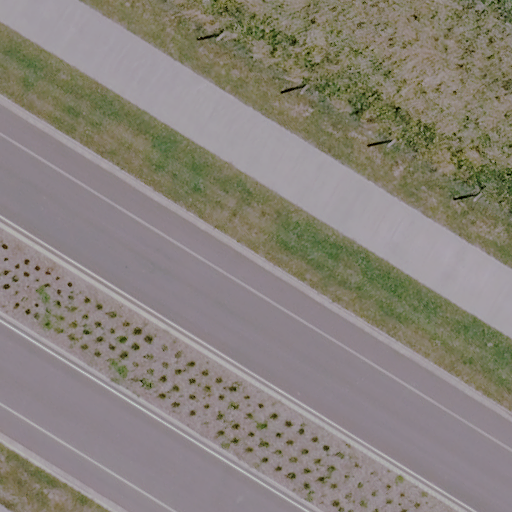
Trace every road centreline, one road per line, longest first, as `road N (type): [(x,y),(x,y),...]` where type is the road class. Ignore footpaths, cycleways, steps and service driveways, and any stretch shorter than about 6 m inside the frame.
road 1 (secondary): [(0,169),(511,485)]
road 2 (secondary): [(228,511),(0,371)]
